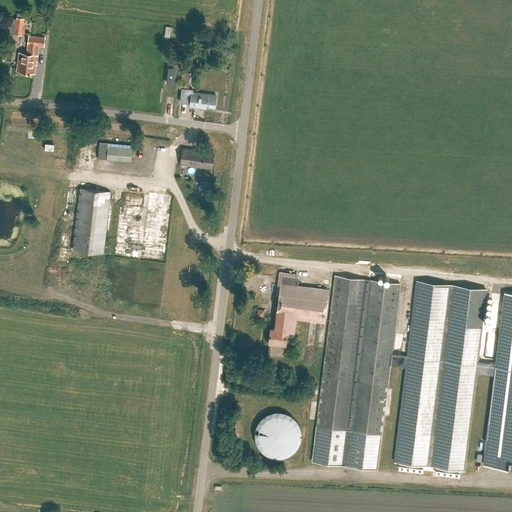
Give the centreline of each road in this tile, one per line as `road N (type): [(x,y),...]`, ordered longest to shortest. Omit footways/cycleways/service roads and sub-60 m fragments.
road 1 (unclassified): [(197,511),(242,133)]
road 2 (unclassified): [(242,133),(0,103)]
road 3 (unclassified): [(242,133),(258,0)]
